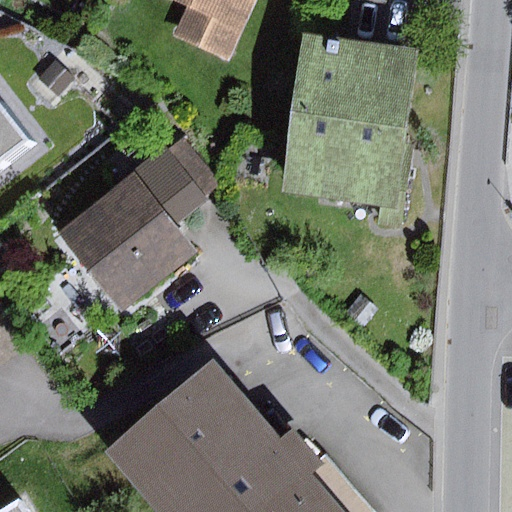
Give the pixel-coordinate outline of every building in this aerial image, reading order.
[(253,0),(170,0),(186,6),(174,34),(228,58),(253,0)] [(417,55),(306,39),(284,192),(395,208),(417,55)] [(54,59),(37,78),(58,96),(75,78),(54,59)] [(0,169),(37,142),(0,98),(0,169)] [(136,176),(176,226),(207,201),(202,194),(217,182),(183,138),(169,149),(165,144),(132,170),(136,176)] [(136,176),(61,235),(124,315),(199,256),(176,226),(136,176)] [(222,367),(113,459),(157,511),(341,511),(311,476),(325,464),(294,428),(282,439),(222,367)]
